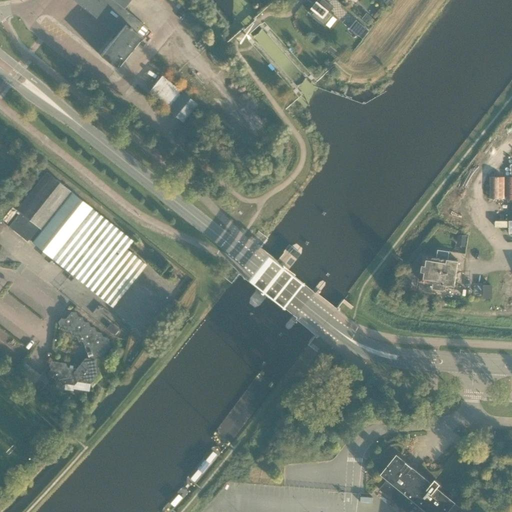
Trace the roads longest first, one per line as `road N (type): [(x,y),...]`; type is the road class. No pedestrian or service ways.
road 1 (secondary): [(344,335),(87,131)]
road 2 (residential): [(171,142),(31,26),(28,6)]
road 3 (unclassified): [(351,492),(357,447),(367,435),(466,414)]
road 4 (secondary): [(344,335),(387,362),(473,369)]
road 5 (secondary): [(474,358),(389,352),(344,335)]
